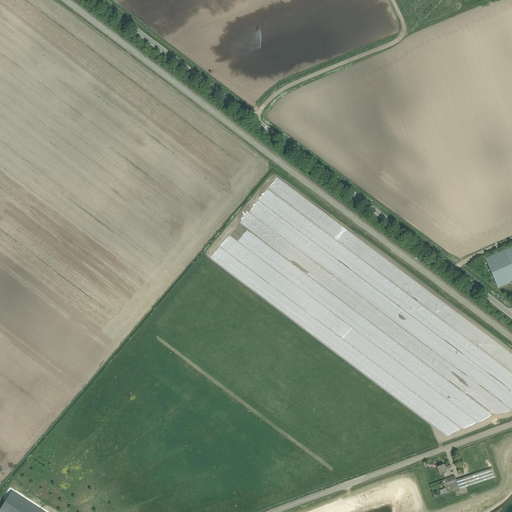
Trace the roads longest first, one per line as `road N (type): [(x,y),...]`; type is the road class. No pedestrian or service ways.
road 1 (unclassified): [(511,315),(96,0)]
road 2 (unclassified): [(271,511),(511,424)]
road 3 (track): [(253,119),(288,85),(400,37),(392,0)]
